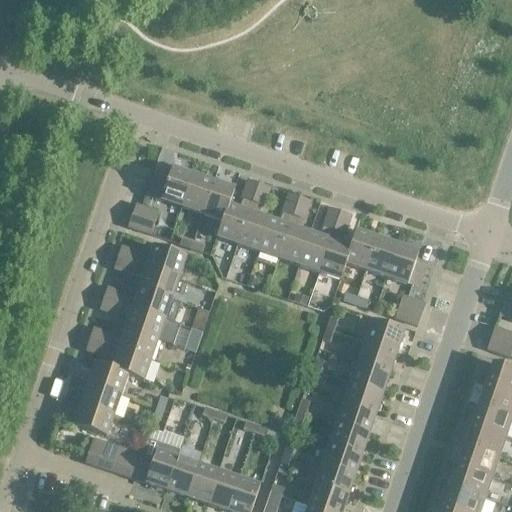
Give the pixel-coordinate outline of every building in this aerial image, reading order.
[(149,199),(181,210),(192,177),(171,169),(168,180),(156,176),(149,199)] [(213,184),(192,177),(181,210),(202,217),(213,184)] [(239,211),(228,207),(222,223),(221,223),(216,240),(237,247),(258,185),(247,182),(240,200),(242,201),(239,211)] [(234,191),(213,184),(202,217),(221,223),(222,223),(228,207),(234,191)] [(269,189),(258,185),(237,247),(257,254),(268,221),(258,217),(261,207),(263,208),(269,189)] [(279,225),(268,221),(257,254),(278,261),(299,199),(287,196),(281,214),(283,215),(279,225)] [(310,203),(299,199),(278,261),(298,268),(309,235),(298,231),(302,221),(304,222),(310,203)] [(158,214),(135,206),(131,218),(154,226),(158,214)] [(320,239),(309,235),(298,268),(319,275),(340,213),(328,210),(322,228),(324,229),(320,239)] [(351,217),(340,213),(319,275),(340,282),(345,266),(345,265),(350,249),(339,245),(343,235),(345,236),(351,217)] [(154,226),(131,218),(127,229),(150,237),(154,226)] [(355,232),(350,249),(345,265),(345,266),(365,272),(376,240),(355,232)] [(179,247),(190,251),(192,243),(181,239),(179,247)] [(397,247),(376,240),(365,272),(385,279),(397,247)] [(204,247),(192,243),(190,251),(201,255),(204,247)] [(418,254),(397,247),(385,279),(412,289),(409,300),(420,304),(423,292),(418,291),(426,268),(414,264),(418,254)] [(121,248),(117,259),(178,280),(185,259),(152,248),(149,260),(139,256),(139,254),(121,248)] [(178,280),(117,259),(113,271),(131,277),(132,275),(142,279),(138,290),(171,301),(178,280)] [(250,278),(247,287),(255,290),(259,280),(250,278)] [(107,289),(103,300),(164,321),(171,301),(138,290),(135,301),(125,297),(125,295),(107,289)] [(296,295),(293,303),(307,308),(309,300),(296,295)] [(345,295),(342,303),(353,306),(356,299),(345,295)] [(402,298),(398,309),(421,317),(424,305),(420,304),(409,300),(402,298)] [(367,303),(356,299),(353,306),(365,310),(367,303)] [(164,321),(103,300),(99,312),(117,318),(118,316),(128,320),(124,331),(157,342),(164,321)] [(421,317),(398,309),(394,320),(417,328),(421,317)] [(337,322),(329,319),(325,331),(333,333),(337,322)] [(194,322),(191,330),(201,333),(204,326),(194,322)] [(370,323),(363,344),(396,355),(403,334),(370,323)] [(511,335),(494,329),(490,340),(511,347),(511,335)] [(93,330),(89,341),(150,362),(157,342),(124,331),(121,341),(111,338),(111,336),(93,330)] [(333,333),(325,331),(321,342),(329,345),(333,333)] [(511,349),(511,347),(490,340),(486,352),(509,359),(511,349)] [(150,362),(89,341),(85,353),(103,359),(104,357),(114,361),(110,371),(127,377),(127,378),(143,383),(150,362)] [(396,355),(363,344),(356,365),(389,375),(396,355)] [(323,363),(315,360),(311,372),(319,374),(323,363)] [(511,371),(492,364),(485,386),(511,395),(511,371)] [(94,365),(87,386),(120,398),(127,378),(127,377),(110,371),(94,365)] [(389,375),(356,365),(349,385),(382,396),(389,375)] [(319,374),(311,372),(308,383),(315,386),(319,374)] [(382,396),(349,385),(342,405),(375,416),(382,396)] [(120,398),(87,386),(80,406),(113,418),(120,398)] [(511,417),(511,395),(485,386),(478,406),(511,418),(511,417)] [(159,398),(155,410),(163,412),(167,401),(159,398)] [(309,404),(301,401),(297,413),(305,415),(309,404)] [(375,416),(342,405),(335,426),(368,437),(375,416)] [(113,418),(80,406),(73,428),(106,439),(113,418)] [(511,418),(478,406),(471,427),(505,438),(511,418)] [(163,412),(155,410),(152,421),(159,424),(163,412)] [(215,414),(204,410),(201,418),(212,421),(215,414)] [(305,415),(297,413),(294,424),(301,427),(305,415)] [(226,418),(215,414),(212,421),(224,425),(226,418)] [(256,428),(245,424),(242,432),(253,435),(256,428)] [(368,437),(335,426),(328,446),(361,457),(368,437)] [(505,438),(471,427),(464,447),(498,459),(505,438)] [(267,432),(256,428),(253,435),(265,439),(267,432)] [(106,445),(92,441),(84,464),(98,469),(106,445)] [(295,445),(287,442),(283,453),(291,456),(295,445)] [(118,449),(106,445),(98,469),(110,473),(118,449)] [(361,457),(328,446),(321,466),(354,478),(361,457)] [(498,459),(464,447),(457,468),(491,479),(498,459)] [(130,453),(118,449),(110,473),(122,477),(130,453)] [(156,452),(153,461),(144,485),(166,492),(177,459),(156,452)] [(141,457),(130,453),(122,477),(133,481),(141,457)] [(291,456),(283,453),(280,465),(287,467),(291,456)] [(153,461),(141,457),(133,481),(144,485),(153,461)] [(197,466),(177,459),(166,492),(186,499),(197,466)] [(305,484),(314,487),(347,498),(354,478),(321,466),(312,463),(305,484)] [(218,473),(197,466),(186,499),(207,506),(218,473)] [(491,479),(457,468),(450,489),(484,500),(491,479)] [(227,511),(238,480),(218,473),(207,506),(223,511),(227,511)] [(250,511),(259,488),(238,480),(227,511),(250,511)] [(283,491),(272,487),(269,494),(281,498),(283,491)] [(342,511),(347,498),(314,487),(307,507),(320,511),(342,511)] [(479,511),(484,500),(450,489),(443,509),(451,511),(479,511)] [(276,511),(281,498),(269,494),(263,511),(276,511)]
